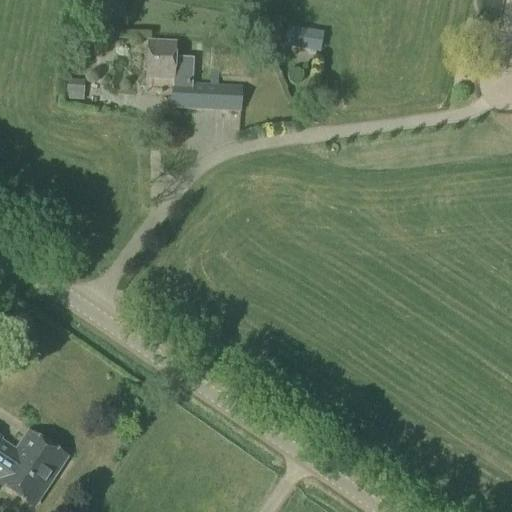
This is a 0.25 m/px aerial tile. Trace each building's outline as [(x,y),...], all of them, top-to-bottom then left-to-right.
[(124,20),(124,0),(114,0),(114,3),(90,2),(90,19),(124,20)] [(319,54),(323,34),(287,27),(283,47),(319,54)] [(269,42),(271,32),(248,29),(247,39),(269,42)] [(240,112),(241,90),(218,88),(192,87),(194,61),(174,60),(175,45),(148,44),(146,80),(172,81),(171,109),(240,112)] [(16,456),(0,445),(0,486),(32,507),(63,459),(29,436),(16,456)]
